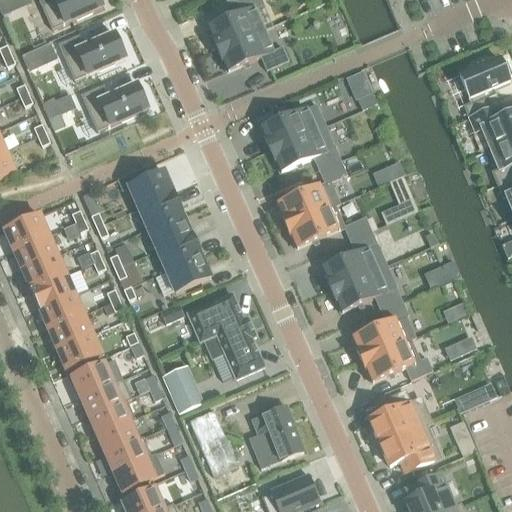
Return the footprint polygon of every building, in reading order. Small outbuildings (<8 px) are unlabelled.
[(9,0),(8,0),(0,4),(0,12),(4,20),(16,14),(9,0)] [(37,0),(52,33),(76,23),(77,24),(92,17),(92,16),(103,11),(101,6),(102,6),(99,0),(37,0)] [(264,34),(255,13),(264,9),(260,0),(244,0),(236,4),(242,17),(208,32),(218,54),(264,34)] [(273,55),(264,34),(218,54),(227,76),(261,61),(267,75),(289,65),(283,50),(273,55)] [(80,39),(59,48),(75,85),(99,74),(99,75),(115,68),(115,67),(126,62),(124,58),(124,57),(118,42),(117,42),(115,37),(85,51),(80,39)] [(0,52),(0,55),(3,62),(11,59),(7,49),(0,52)] [(32,54),(20,59),(25,70),(37,65),(32,54)] [(11,59),(3,62),(7,71),(15,68),(11,59)] [(493,93),(510,86),(509,82),(511,80),(511,74),(508,64),(502,67),(500,63),(488,68),(486,63),(472,69),(474,74),(460,80),(472,106),(464,110),(469,123),(493,113),(489,102),(496,99),(493,93)] [(102,90),(81,99),(97,136),(121,125),(122,126),(137,119),(137,118),(148,113),(146,108),(147,108),(140,92),(139,93),(137,88),(107,101),(102,90)] [(16,93),(20,102),(28,98),(24,89),(16,93)] [(28,98),(20,102),(24,111),(32,108),(28,98)] [(373,110),(369,99),(361,103),(366,114),(373,110)] [(55,104),(43,110),(49,125),(61,119),(55,104)] [(326,130),(317,108),(261,133),(270,155),(326,130)] [(511,143),(511,117),(501,122),(497,111),(493,113),(469,123),(475,136),(482,133),(490,153),(511,143)] [(34,132),(38,141),(46,137),(42,128),(34,132)] [(341,165),(326,130),(270,155),(280,176),(313,162),(319,175),(341,165)] [(46,137),(38,141),(42,150),(51,147),(46,137)] [(511,143),(490,153),(498,173),(492,176),(497,189),(511,182),(511,143)] [(6,155),(0,157),(0,182),(15,176),(6,155)] [(340,208),(331,187),(348,179),(341,165),(319,175),(325,188),(277,209),(287,231),(335,210),(340,208)] [(148,171),(118,184),(118,185),(122,194),(129,191),(139,213),(174,197),(173,196),(164,176),(153,181),(148,171)] [(511,182),(497,189),(503,202),(506,201),(511,214),(511,182)] [(174,197),(139,213),(148,233),(183,218),(174,197)] [(344,231),(335,210),(287,231),(296,253),(344,232),(350,245),(371,236),(365,221),(344,231)] [(114,218),(116,222),(126,218),(124,213),(114,218)] [(72,218),(76,228),(85,224),(80,215),(72,218)] [(99,217),(91,220),(96,231),(104,228),(99,217)] [(183,218),(148,233),(157,254),(192,239),(192,238),(183,218)] [(40,219),(5,235),(14,255),(50,239),(40,219)] [(85,224),(76,228),(80,237),(89,233),(85,224)] [(104,228),(96,231),(101,243),(109,239),(104,228)] [(387,271),(371,236),(350,245),(356,258),(322,273),(331,295),(387,271)] [(50,239),(14,255),(22,275),(58,259),(50,239)] [(192,239),(157,254),(166,275),(201,260),(193,239),(192,239)] [(98,255),(90,258),(94,267),(102,264),(98,255)] [(58,259),(22,275),(31,295),(67,279),(58,259)] [(117,259),(110,262),(115,273),(122,270),(117,259)] [(201,260),(166,275),(176,297),(211,281),(202,259),(201,260)] [(102,264),(94,267),(98,276),(106,273),(102,264)] [(122,270),(115,273),(119,284),(127,281),(122,270)] [(402,306),(387,271),(331,295),(341,317),(375,302),(380,315),(402,306)] [(67,279),(31,295),(40,315),(76,299),(67,279)] [(131,290),(124,294),(129,305),(136,302),(131,290)] [(107,298),(111,307),(120,303),(115,294),(107,298)] [(190,317),(188,318),(189,320),(189,319),(200,344),(200,346),(202,345),(204,344),(204,343),(244,326),(244,325),(233,300),(232,298),(231,299),(190,317)] [(76,299),(40,315),(49,334),(84,318),(76,299)] [(120,303),(111,307),(115,316),(124,312),(120,303)] [(417,342),(402,306),(380,315),(386,328),(353,343),(362,365),(412,343),(412,344),(417,342)] [(178,308),(160,316),(164,328),(183,321),(178,308)] [(84,318),(49,334),(57,354),(93,338),(84,318)] [(248,323),(244,325),(244,326),(204,343),(212,363),(225,357),(236,382),(236,383),(238,383),(238,382),(263,372),(264,371),(264,369),(263,369),(251,342),(254,341),(256,340),(255,339),(248,323)] [(134,337),(126,340),(130,350),(139,346),(134,337)] [(93,338),(57,354),(66,375),(102,359),(93,338)] [(155,338),(150,340),(153,348),(158,346),(155,338)] [(420,364),(412,344),(412,343),(362,365),(371,387),(405,372),(411,385),(433,375),(427,361),(420,364)] [(137,362),(144,359),(139,347),(132,350),(137,362)] [(71,383),(80,403),(114,387),(106,368),(71,383)] [(180,373),(163,381),(179,417),(203,407),(194,387),(187,390),(180,373)] [(146,382),(151,393),(158,390),(153,379),(146,382)] [(114,387),(80,403),(88,421),(127,404),(131,402),(123,383),(114,387)] [(158,390),(151,393),(156,405),(163,402),(158,390)] [(484,390),(474,395),(480,408),(490,404),(484,390)] [(374,434),(371,436),(376,449),(430,425),(420,403),(409,407),(405,397),(376,409),(381,420),(370,425),(374,434)] [(127,404),(88,421),(97,440),(131,425),(131,426),(136,424),(127,404)] [(261,472),(304,456),(286,410),(251,423),(257,439),(249,442),(261,472)] [(237,470),(213,415),(190,426),(213,481),(237,470)] [(163,420),(168,431),(174,428),(169,417),(163,420)] [(131,425),(97,440),(105,459),(139,444),(139,442),(131,426),(131,425)] [(439,462),(425,429),(431,426),(430,425),(376,449),(382,462),(385,461),(389,470),(401,465),(406,476),(439,462)] [(174,428),(168,431),(172,442),(179,439),(174,428)] [(139,444),(105,459),(113,477),(147,462),(148,463),(152,461),(143,441),(139,442),(139,444)] [(472,444),(458,450),(462,460),(476,454),(472,444)] [(182,463),(186,474),(193,471),(188,460),(182,463)] [(147,462),(113,477),(122,497),(156,482),(148,463),(147,462)] [(193,471),(186,474),(191,485),(198,482),(193,471)] [(277,511),(304,511),(320,505),(309,479),(270,496),(271,498),(277,511)] [(455,511),(440,479),(412,491),(417,502),(406,507),(407,511),(455,511),(460,510),(460,509),(455,511)] [(122,508),(123,511),(164,511),(157,493),(122,508)] [(200,506),(202,511),(210,511),(206,503),(200,506)]
